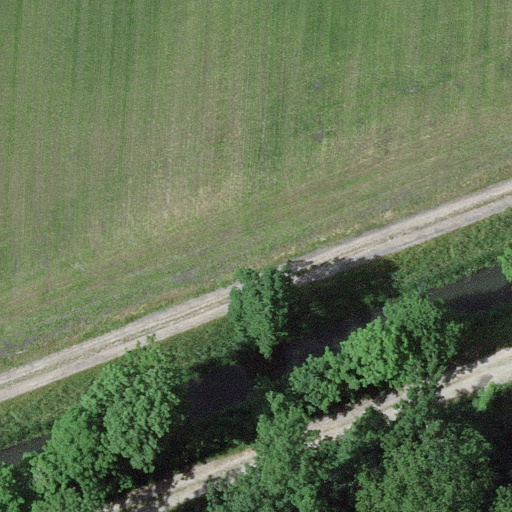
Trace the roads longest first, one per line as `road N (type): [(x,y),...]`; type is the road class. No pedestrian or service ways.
road 1 (track): [(0,390),(511,197)]
road 2 (track): [(126,511),(511,367)]
